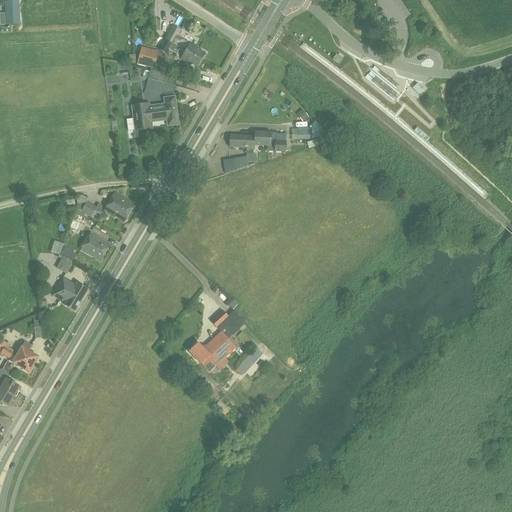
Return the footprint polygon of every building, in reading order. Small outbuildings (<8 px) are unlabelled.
[(18,24),(17,2),(4,3),(5,13),(0,13),(0,18),(0,24),(18,24)] [(165,39),(173,44),(180,48),(200,60),(204,53),(199,50),(199,49),(185,40),(185,41),(178,36),(181,30),(173,26),(170,30),(165,39)] [(173,44),(165,39),(159,49),(168,55),(173,44)] [(136,63),(152,68),(156,52),(140,48),(136,63)] [(200,60),(180,48),(172,62),(178,65),(181,60),(190,66),(191,64),(196,67),(200,60)] [(333,59),(338,63),(340,64),(342,61),(335,55),(333,59)] [(165,81),(167,73),(154,69),(152,77),(165,81)] [(105,80),(108,98),(126,96),(125,85),(118,86),(117,78),(105,80)] [(415,91),(418,95),(424,90),(420,86),(417,89),(415,91)] [(132,106),(136,131),(152,128),(151,122),(159,121),(159,118),(167,117),(168,125),(178,124),(174,97),(165,98),(165,104),(149,107),(148,104),(132,106)] [(298,115),(303,121),(305,119),(308,117),(304,111),(298,115)] [(312,121),(313,134),(321,134),(321,120),(312,121)] [(298,128),(298,140),(312,140),(312,128),(298,128)] [(230,147),(255,148),(255,146),(268,146),(268,151),(286,152),(286,142),(276,142),(276,134),(271,134),(271,132),(255,132),(255,136),(230,135),(230,147)] [(292,152),(300,149),(298,143),(290,146),(292,152)] [(257,150),(225,160),(229,172),(261,163),(257,150)] [(125,221),(130,213),(135,204),(115,192),(110,201),(105,210),(125,221)] [(78,207),(83,210),(87,203),(89,199),(83,196),(78,196),(76,199),(78,207)] [(87,203),(83,210),(85,212),(92,216),(96,210),(97,209),(87,203)] [(76,228),(82,230),(85,224),(78,222),(76,228)] [(81,250),(101,262),(111,244),(91,233),(81,250)] [(76,255),(70,252),(67,257),(67,258),(73,261),(73,260),(76,255)] [(57,268),(67,274),(73,263),(63,257),(57,268)] [(53,296),(66,303),(64,305),(75,311),(88,289),(78,283),(76,285),(63,278),(53,296)] [(190,351),(209,372),(236,347),(222,332),(233,322),(222,311),(211,321),(221,332),(203,349),(198,344),(190,351)] [(173,315),(160,331),(171,340),(184,324),(173,315)] [(0,342),(0,351),(3,353),(6,347),(9,349),(10,345),(1,340),(0,342)] [(13,362),(29,372),(37,357),(31,353),(34,348),(25,343),(13,362)] [(6,347),(3,353),(2,354),(10,359),(14,352),(9,349),(6,347)] [(251,354),(257,360),(263,354),(257,348),(251,354)] [(0,388),(14,396),(20,387),(11,381),(12,379),(9,377),(10,375),(0,369),(0,388)] [(232,390),(248,404),(256,395),(240,380),(232,390)] [(199,387),(208,397),(215,391),(206,381),(199,387)] [(14,396),(0,388),(0,401),(9,406),(14,396)]
